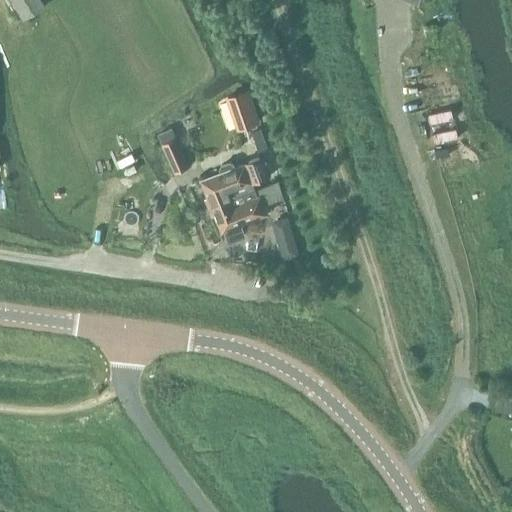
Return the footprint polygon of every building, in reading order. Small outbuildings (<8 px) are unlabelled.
[(10,0),(22,19),(43,6),(39,0),(10,0)] [(417,63),(406,63),(406,73),(418,73),(417,63)] [(248,90),(226,98),(238,130),(259,122),(248,90)] [(159,133),(163,142),(176,137),(171,127),(159,133)] [(260,129),(253,131),(259,152),(267,149),(260,129)] [(163,142),(176,172),(189,166),(176,137),(163,142)] [(434,150),(431,151),(432,159),(436,158),(450,156),(449,148),(434,150)] [(201,179),(212,205),(255,188),(251,181),(255,179),(256,180),(270,174),(263,156),(201,179)] [(255,188),(212,205),(222,230),(225,229),(230,241),(245,234),(240,223),(268,212),(284,206),(276,184),(263,189),(264,192),(257,195),(255,188)] [(288,216),(272,220),(283,260),(299,255),(288,216)]
